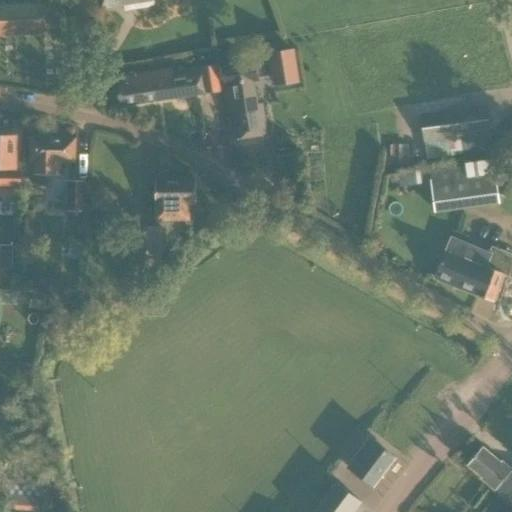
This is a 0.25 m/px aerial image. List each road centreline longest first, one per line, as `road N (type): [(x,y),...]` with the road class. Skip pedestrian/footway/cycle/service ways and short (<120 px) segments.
road 1 (unclassified): [(511,341),(178,149),(0,101)]
road 2 (tertiary): [(390,511),(511,357)]
